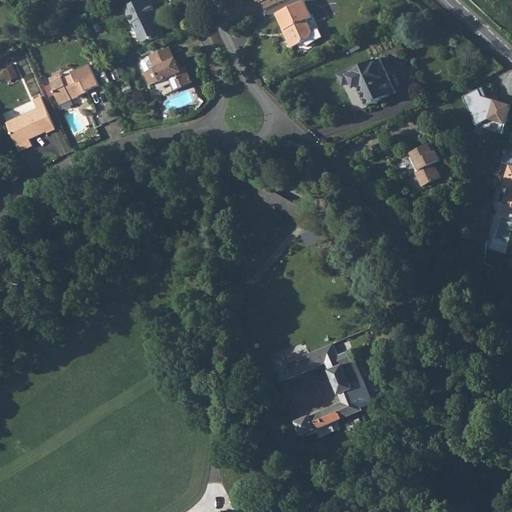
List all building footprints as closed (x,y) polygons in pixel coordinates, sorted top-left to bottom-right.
[(147,0),(139,0),(122,8),(130,24),(133,23),(137,32),(135,33),(140,44),(150,39),(151,41),(161,36),(155,22),(153,23),(149,15),(153,13),(147,0)] [(318,29),(311,32),(306,21),(310,19),(303,3),(277,15),(284,31),(286,30),(287,34),(285,36),(290,49),(302,43),(306,48),(315,41),(322,38),(318,29)] [(144,73),(144,74),(150,87),(167,79),(173,93),(191,85),(184,69),(180,71),(174,60),(173,61),(167,49),(149,57),(150,60),(154,69),(144,73)] [(388,97),(381,83),(390,80),(380,58),(356,70),(355,67),(338,76),(343,86),(352,82),(355,88),(358,87),(367,107),(388,97)] [(144,73),(154,69),(150,60),(142,63),(141,65),(144,73)] [(9,80),(20,76),(17,66),(6,69),(9,80)] [(61,80),(50,85),(54,93),(54,95),(59,107),(71,102),(70,100),(77,97),(78,98),(86,94),(86,93),(98,87),(89,67),(71,74),(72,76),(62,81),(61,80)] [(390,80),(381,83),(388,97),(396,93),(390,80)] [(506,134),(511,115),(511,103),(490,96),(486,87),(466,95),(477,124),(506,134)] [(36,112),(6,126),(15,146),(18,154),(30,148),(28,142),(32,140),(46,134),(47,135),(55,132),(40,100),(33,103),(36,112)] [(428,146),(411,154),(414,162),(412,163),(416,172),(414,173),(421,187),(439,179),(436,172),(433,165),(440,161),(436,152),(432,153),(428,146)] [(506,187),(501,204),(511,207),(511,155),(502,186),(506,187)] [(162,156),(154,158),(156,168),(165,166),(162,156)] [(256,184),(250,196),(262,202),(268,190),(256,184)] [(268,190),(262,202),(299,221),(305,211),(268,190)] [(362,301),(361,303),(368,319),(377,315),(370,298),(362,301)] [(298,360),(274,369),(280,383),(326,364),(342,403),(308,417),(296,423),(302,437),(362,411),(351,386),(343,367),(337,352),(343,350),(340,342),(298,360)] [(355,362),(343,367),(351,386),(363,381),(355,362)]
